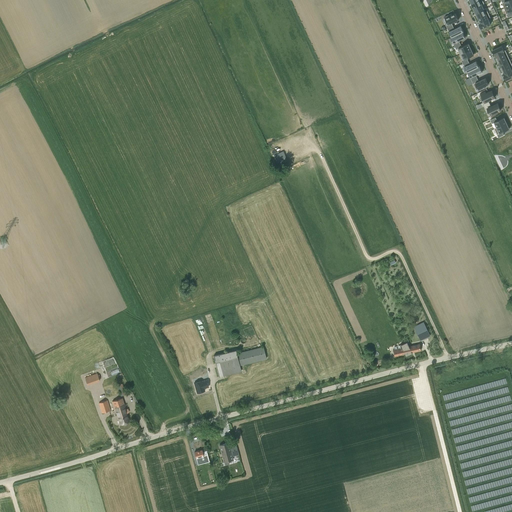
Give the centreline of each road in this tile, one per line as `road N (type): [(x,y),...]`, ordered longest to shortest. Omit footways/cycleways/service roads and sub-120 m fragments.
road 1 (unclassified): [(511,343),(0,483)]
road 2 (track): [(449,358),(395,249),(369,260),(318,152)]
road 3 (residential): [(460,0),(511,110)]
